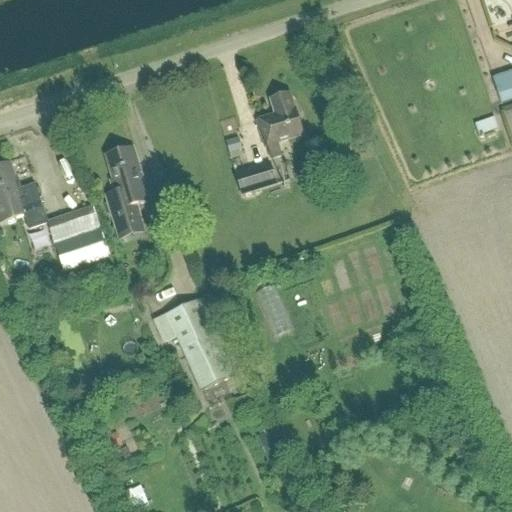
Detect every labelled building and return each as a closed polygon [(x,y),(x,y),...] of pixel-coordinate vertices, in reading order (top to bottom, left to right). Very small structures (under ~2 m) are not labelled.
[(511,74),(493,81),(502,108),(511,104),(511,74)] [(295,111),(290,96),(271,102),(275,117),(257,123),(265,150),(267,149),(271,162),(282,158),(279,146),(304,138),(296,111),(295,111)] [(479,123),(483,134),(499,128),(495,117),(479,123)] [(123,212),(127,223),(138,220),(134,208),(150,203),(133,151),(106,159),(113,182),(109,183),(118,213),(123,212)] [(0,167),(0,225),(24,218),(29,232),(48,226),(55,248),(64,276),(93,266),(98,281),(116,275),(111,260),(94,210),(48,225),(36,186),(20,191),(11,164),(0,167)] [(277,187),(270,165),(236,176),(243,198),(277,187)] [(226,347),(205,300),(155,322),(165,346),(178,341),(201,393),(235,378),(232,372),(235,370),(230,360),(228,361),(222,348),(226,347)]
